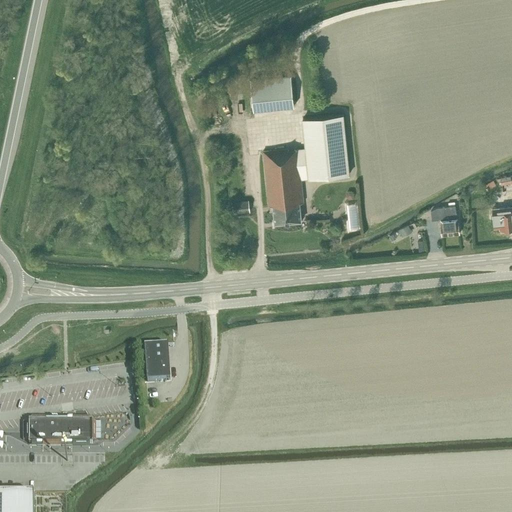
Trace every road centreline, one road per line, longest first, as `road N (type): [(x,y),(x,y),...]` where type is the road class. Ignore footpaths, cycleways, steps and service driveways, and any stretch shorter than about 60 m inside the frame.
road 1 (secondary): [(100,295),(511,258)]
road 2 (track): [(209,382),(207,190),(167,30)]
road 3 (track): [(433,0),(358,13),(306,34),(297,53),(301,114),(251,128)]
road 4 (motorway): [(0,183),(38,0)]
road 5 (track): [(301,114),(346,112),(353,173),(314,183),(307,203)]
